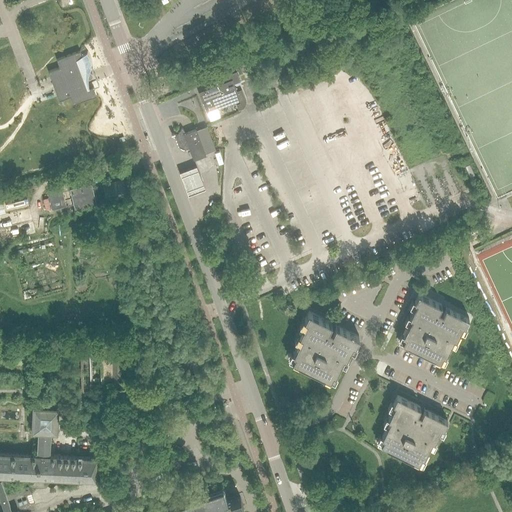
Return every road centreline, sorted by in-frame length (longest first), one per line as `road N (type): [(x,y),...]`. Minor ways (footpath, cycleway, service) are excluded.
road 1 (unclassified): [(266,438),(104,0)]
road 2 (residential): [(266,438),(331,413),(365,347)]
